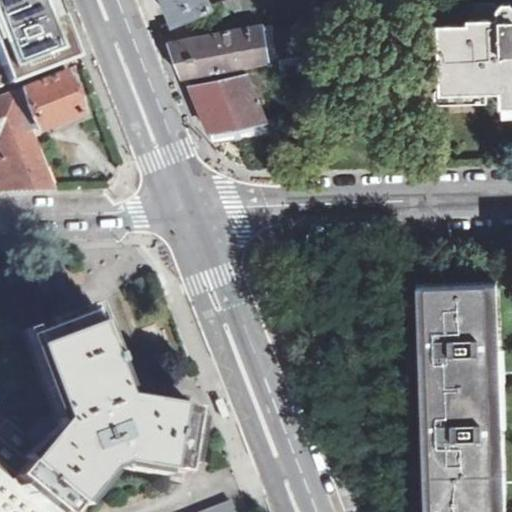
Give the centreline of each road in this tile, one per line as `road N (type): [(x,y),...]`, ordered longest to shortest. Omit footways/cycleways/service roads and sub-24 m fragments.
road 1 (secondary): [(313,511),(197,211)]
road 2 (residential): [(197,211),(511,200)]
road 3 (secondary): [(197,211),(115,0)]
road 4 (residential): [(0,222),(197,211)]
